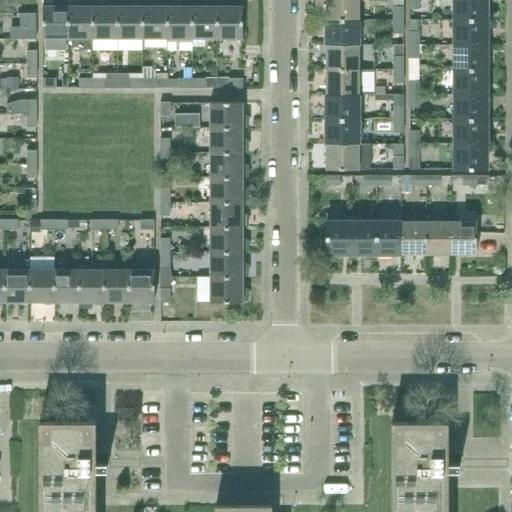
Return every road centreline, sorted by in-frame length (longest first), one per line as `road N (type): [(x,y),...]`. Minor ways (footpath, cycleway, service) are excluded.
road 1 (residential): [(284,354),(283,0)]
road 2 (residential): [(0,355),(284,354)]
road 3 (residential): [(284,354),(511,354)]
